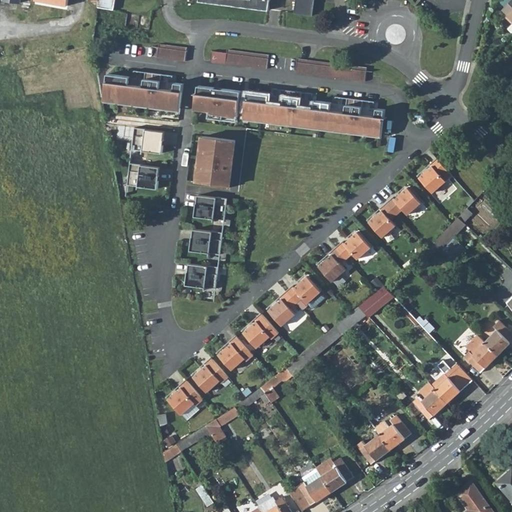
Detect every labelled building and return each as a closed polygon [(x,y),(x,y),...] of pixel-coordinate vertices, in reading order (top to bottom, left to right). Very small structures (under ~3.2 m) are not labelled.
[(114,0),(97,0),(98,1),(97,6),(113,8),(114,0)] [(201,0),(269,8),(270,0),(294,0),(293,11),(311,13),(312,0),(201,0)] [(511,0),(510,0),(503,8),(508,14),(506,16),(511,22),(511,0)] [(187,48),(159,44),(158,50),(157,58),(185,61),(187,48)] [(270,56),(228,50),(228,53),(226,64),(268,69),(270,56)] [(228,53),(214,51),(212,62),(226,64),(228,53)] [(367,68),(298,59),(296,73),(366,82),(366,75),(367,68)] [(130,76),(107,73),(104,96),(181,106),(184,83),(176,82),(175,89),(160,87),(162,73),(146,71),(144,85),(129,83),(130,76)] [(107,73),(97,72),(100,86),(102,96),(104,96),(107,73)] [(198,85),(196,108),(210,110),(210,112),(238,115),(241,90),(198,85)] [(248,91),(245,114),(383,132),(386,109),(377,108),(377,115),(361,113),(362,106),(363,99),(347,97),(346,111),(331,109),(332,102),(315,100),(314,107),(299,105),(301,91),(286,89),(284,103),(269,101),(270,94),(248,91)] [(362,106),(361,113),(377,115),(377,108),(362,106)] [(146,128),(135,127),(132,148),(162,152),(163,144),(160,144),(161,139),(163,139),(164,131),(146,129),(146,128)] [(235,139),(205,135),(199,182),(229,185),(235,139)] [(438,157),(418,174),(434,192),(447,180),(442,174),(448,169),(438,157)] [(141,164),(130,162),(127,184),(157,188),(158,180),(155,180),(156,174),(158,175),(159,167),(141,164)] [(387,201),(398,213),(404,208),(409,214),(422,202),(407,184),(387,201)] [(196,208),(195,216),(225,220),(228,198),(217,196),(217,197),(198,195),(197,203),(199,203),(199,208),(196,208)] [(368,219),(383,236),(397,224),(392,219),(398,213),(387,201),(368,219)] [(458,217),(464,223),(466,225),(478,212),(471,205),(467,208),(458,217)] [(464,223),(458,217),(446,230),(434,242),(439,246),(442,249),(454,236),(452,235),(464,223)] [(195,243),(192,243),(191,251),(221,254),(224,232),(213,231),(213,232),(194,229),(193,237),(195,238),(195,243)] [(357,229),(337,246),(348,258),(354,253),(359,258),(372,246),(357,229)] [(429,256),(439,246),(434,242),(425,251),(429,256)] [(348,258),(337,246),(318,263),(338,287),(352,275),(342,263),(348,258)] [(209,266),(190,264),(189,272),(191,272),(191,278),(188,277),(187,285),(217,289),(220,267),(209,265),(209,266)] [(306,273),(287,290),(297,302),(303,297),(308,303),(322,291),(306,273)] [(297,302),(287,290),(267,307),(283,325),(296,313),(291,307),(297,302)] [(376,304),(370,297),(360,305),(366,313),(376,304)] [(342,333),(367,313),(366,313),(360,305),(343,318),(335,325),(342,333)] [(262,312),(242,330),(258,347),(270,336),(272,338),(279,332),(262,312)] [(425,317),(419,323),(428,332),(435,326),(425,317)] [(497,329),(485,341),(498,354),(507,345),(505,344),(508,341),(510,342),(511,339),(511,332),(499,320),(493,325),(497,329)] [(317,354),(342,333),(335,325),(311,346),(317,354)] [(489,364),(498,354),(485,341),(477,333),(465,346),(469,350),(464,355),(480,372),(486,366),(484,365),(487,362),(489,364)] [(217,352),(233,369),(245,358),(247,360),(254,354),(236,335),(217,352)] [(293,375),(317,354),(311,346),(286,366),(292,374),(293,375)] [(211,357),(192,374),(207,392),(220,380),(222,383),(229,377),(211,357)] [(432,384),(436,389),(448,402),(456,394),(455,392),(459,389),(460,391),(473,379),(457,362),(444,373),(432,384)] [(283,381),(292,374),(286,366),(278,374),(281,379),(283,381)] [(281,379),(278,374),(261,387),(264,392),(271,401),(279,396),(272,386),(281,379)] [(186,379),(166,396),(182,414),(195,403),(197,405),(203,399),(186,379)] [(438,411),(448,402),(436,389),(432,384),(428,380),(419,389),(426,397),(423,400),(419,396),(413,401),(429,419),(435,414),(433,412),(436,409),(438,411)] [(239,412),(264,392),(261,387),(246,398),(235,406),(239,412)] [(219,425),(239,412),(235,406),(205,425),(209,431),(217,441),(226,436),(219,425)] [(384,420),(375,427),(380,434),(391,448),(402,440),(400,438),(404,435),(405,437),(411,432),(397,414),(390,418),(394,423),(389,427),(384,420)] [(181,450),(209,431),(205,425),(176,443),(181,450)] [(381,455),(391,448),(380,434),(366,444),(363,439),(356,444),(371,463),(378,458),(376,456),(380,454),(381,455)] [(169,448),(176,443),(171,435),(164,440),(169,448)] [(166,461),(181,450),(176,443),(169,448),(164,451),(166,461)] [(167,468),(184,456),(181,450),(166,461),(167,468)] [(330,456),(316,466),(322,475),(332,490),(344,483),(343,481),(346,479),(347,480),(353,476),(339,456),(333,460),(330,456)] [(511,499),(511,475),(510,473),(498,483),(511,499)] [(321,497),(332,490),(322,475),(308,484),(305,480),(298,484),(312,504),(318,500),(317,498),(320,496),(321,497)] [(494,511),(472,483),(457,494),(469,511),(467,511),(494,511)] [(207,505),(214,501),(203,484),(196,489),(207,505)] [(292,511),(281,495),(275,499),(271,502),(269,498),(258,505),(259,507),(262,511),(292,511)]
